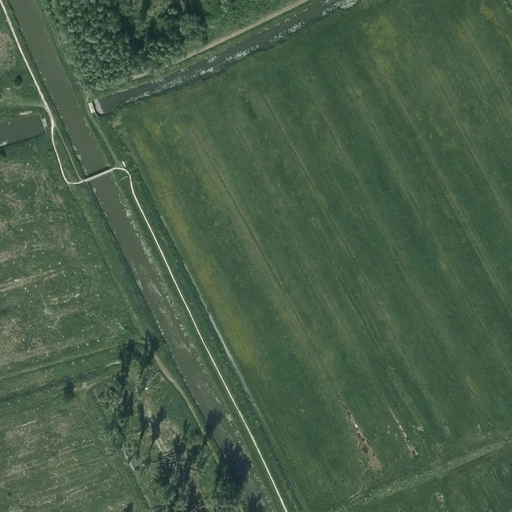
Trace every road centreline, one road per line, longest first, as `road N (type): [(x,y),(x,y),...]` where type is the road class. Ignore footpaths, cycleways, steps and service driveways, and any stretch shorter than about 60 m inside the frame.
road 1 (track): [(290,511),(119,165)]
road 2 (track): [(240,511),(174,379),(123,316),(63,188)]
road 3 (track): [(119,165),(85,94),(299,0)]
road 4 (track): [(63,188),(44,107),(0,12)]
